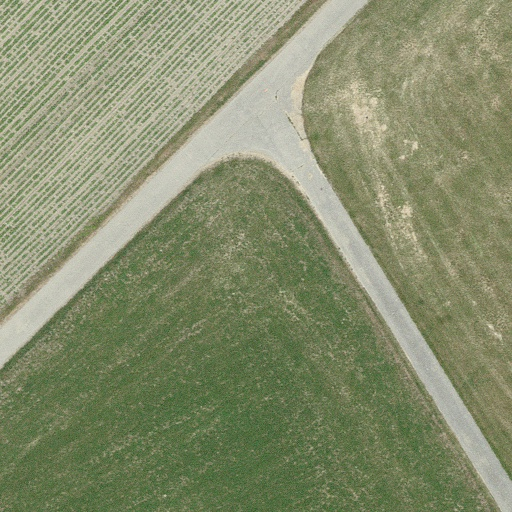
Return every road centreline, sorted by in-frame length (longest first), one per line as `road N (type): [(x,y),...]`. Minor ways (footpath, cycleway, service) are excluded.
road 1 (track): [(0,342),(261,101),(353,0)]
road 2 (track): [(511,509),(261,101)]
